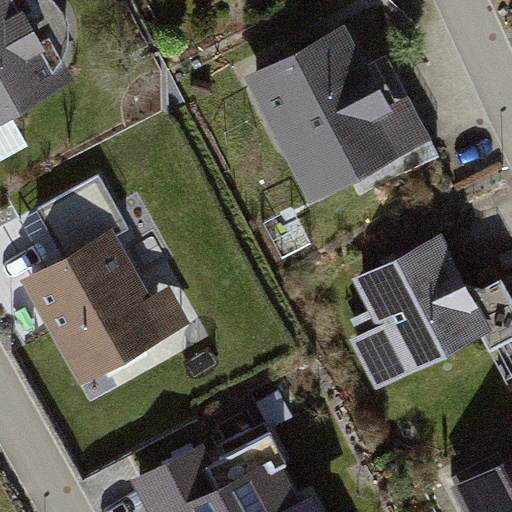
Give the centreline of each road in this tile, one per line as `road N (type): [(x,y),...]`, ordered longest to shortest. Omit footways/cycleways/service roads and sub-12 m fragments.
road 1 (residential): [(67,511),(0,392)]
road 2 (residential): [(511,114),(459,0)]
